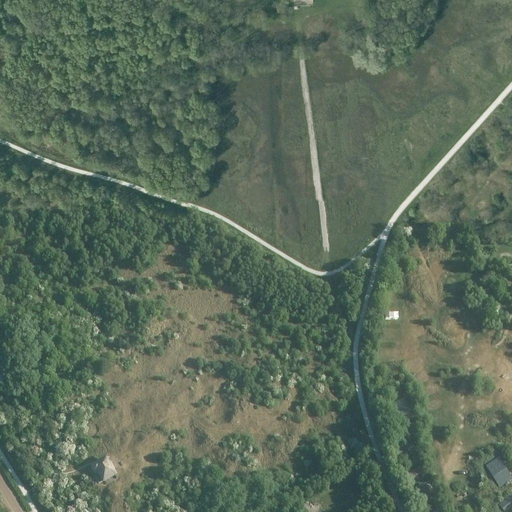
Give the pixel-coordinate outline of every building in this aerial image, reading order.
[(409,417),(403,402),(386,409),(393,424),(409,417)] [(414,432),(411,425),(403,428),(407,436),(414,432)] [(417,457),(409,440),(390,448),(398,465),(417,457)] [(499,459),(485,468),(497,486),(510,477),(499,459)] [(93,469),(93,470),(93,471),(94,472),(95,473),(96,473),(97,473),(98,473),(103,481),(114,475),(112,471),(113,470),(111,467),(109,463),(107,464),(105,461),(95,467),(94,467),(93,468),(93,469)] [(417,467),(404,473),(407,481),(420,475),(417,467)] [(430,498),(425,484),(413,489),(418,503),(417,503),(419,509),(432,503),(430,498)] [(511,498),(511,499),(508,495),(503,498),(504,500),(498,504),(503,511),(506,511),(511,509),(511,510),(511,508),(511,498)] [(344,511),(348,511),(365,506),(363,502),(344,509),(344,511)]
